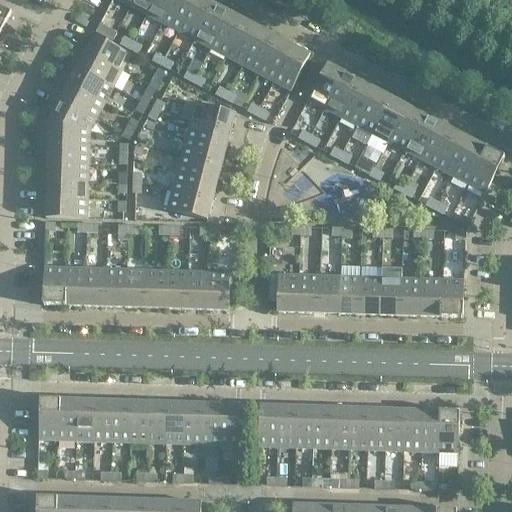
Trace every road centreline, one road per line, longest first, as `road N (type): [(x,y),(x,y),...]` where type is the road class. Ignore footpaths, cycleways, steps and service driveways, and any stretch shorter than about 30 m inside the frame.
road 1 (residential): [(506,330),(0,316)]
road 2 (residential): [(504,399),(0,387)]
road 3 (residential): [(511,145),(234,0)]
road 4 (residential): [(0,292),(6,107),(65,0)]
